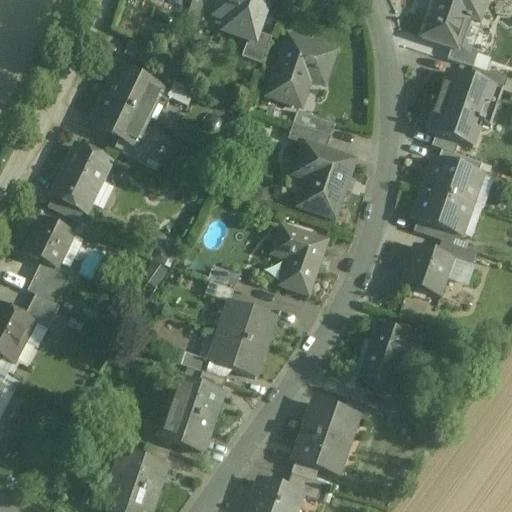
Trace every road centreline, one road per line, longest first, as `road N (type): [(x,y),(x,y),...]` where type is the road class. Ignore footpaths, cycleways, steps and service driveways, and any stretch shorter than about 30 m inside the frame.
road 1 (residential): [(369,0),(389,62),(377,223),(343,306),(203,511)]
road 2 (residential): [(101,0),(0,197)]
